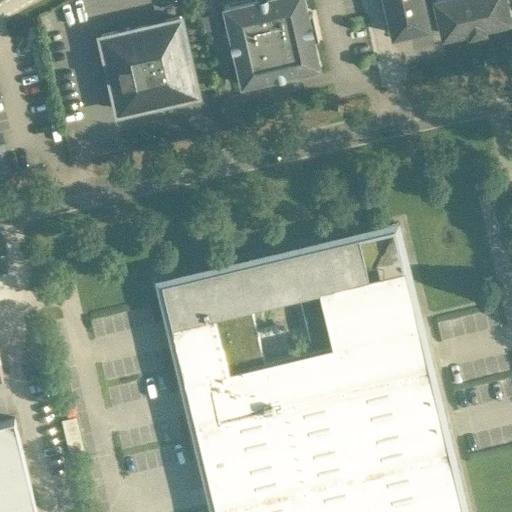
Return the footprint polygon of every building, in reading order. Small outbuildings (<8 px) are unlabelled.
[(308,13),(305,0),(247,0),(224,5),(230,31),(226,32),(232,59),(236,57),(242,83),(320,65),(314,40),(319,39),(313,12),(308,13)] [(386,0),(394,33),(428,25),(422,0),(386,0)] [(505,0),(436,0),(444,33),(471,27),(472,30),(484,28),(483,24),(510,18),(505,0)] [(208,28),(218,25),(215,9),(204,12),(208,28)] [(119,109),(198,91),(181,15),(101,33),(119,109)] [(367,290),(364,277),(370,275),(396,223),(163,279),(167,298),(173,322),(187,319),(190,333),(181,335),(184,348),(193,346),(200,373),(186,377),(218,511),(464,511),(418,321),(377,331),(370,303),(380,301),(377,288),(367,290)] [(37,511),(15,417),(0,420),(0,373),(4,373),(0,358),(0,511),(37,511)]
